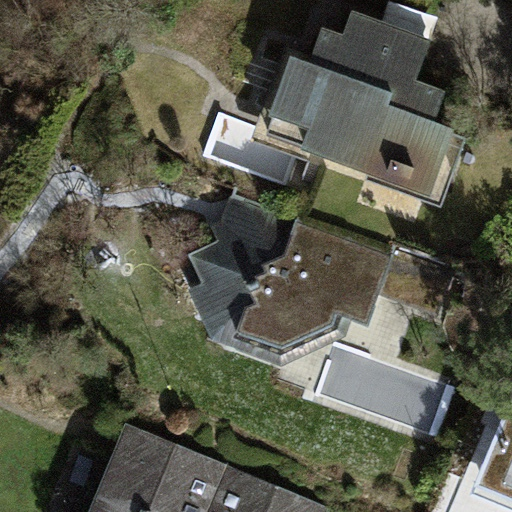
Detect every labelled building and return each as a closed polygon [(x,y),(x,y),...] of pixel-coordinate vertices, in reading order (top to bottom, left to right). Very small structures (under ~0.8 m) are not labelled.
[(337,46),(313,38),(269,76),(246,143),(437,210),(460,148),(432,139),(444,105),(414,96),(437,29),(385,9),(374,29),(351,20),(337,46)] [(393,259),(234,204),(191,260),(191,295),(213,342),(280,366),(366,325),(393,259)] [(511,417),(478,498),(511,511),(511,417)] [(208,511),(223,473),(118,431),(87,511),(208,511)] [(322,511),(223,473),(208,511),(322,511)]
